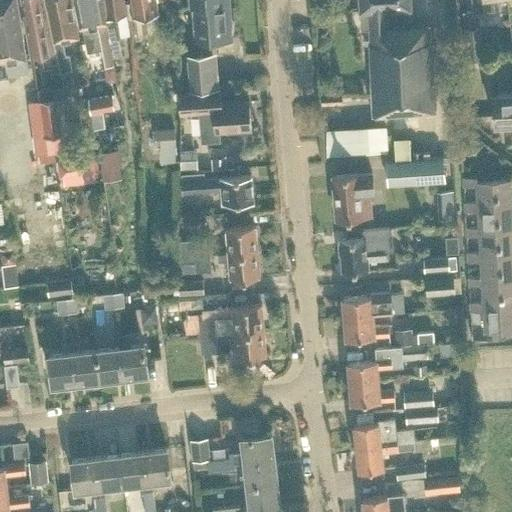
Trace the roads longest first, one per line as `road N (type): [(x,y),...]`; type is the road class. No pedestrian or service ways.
road 1 (residential): [(312,388),(277,0)]
road 2 (residential): [(0,423),(312,388)]
road 3 (residential): [(326,511),(312,388)]
